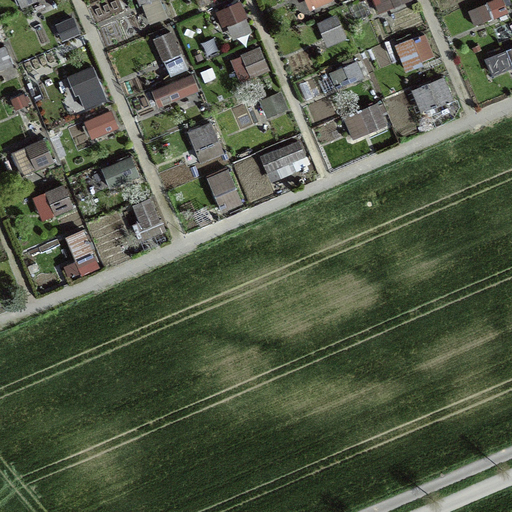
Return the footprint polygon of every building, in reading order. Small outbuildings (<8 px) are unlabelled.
[(38,10),(43,11),(46,8),(47,4),(45,0),(42,0),(39,0),(37,2),(36,6),(38,10)] [(167,15),(161,0),(137,0),(139,4),(142,3),(150,22),(167,15)] [(222,26),(227,24),(233,39),(252,31),(246,16),(248,16),(241,0),(238,0),(215,10),(222,26)] [(306,0),(310,8),(329,0),(306,0)] [(407,0),(373,0),(379,12),(407,0)] [(509,11),(504,0),(486,0),(486,1),(468,9),(474,25),(478,23),(480,30),(491,26),(488,19),(498,15),(500,19),(508,16),(506,12),(509,11)] [(26,10),(30,14),(34,12),(35,7),(32,4),(27,5),(26,10)] [(33,17),(34,21),(37,23),(41,22),(43,19),(42,15),(39,12),(35,13),(33,17)] [(316,22),(327,45),(346,36),(336,13),(316,22)] [(81,32),(74,15),(55,22),(63,40),(81,32)] [(498,42),(511,35),(511,33),(506,21),(492,28),(498,42)] [(170,75),(189,67),(172,29),(153,37),(170,75)] [(422,61),(435,55),(425,32),(414,38),(412,35),(393,44),(405,70),(423,62),(422,61)] [(475,51),(482,49),(480,43),(473,46),(475,51)] [(0,68),(13,63),(6,44),(0,46),(0,68)] [(259,44),(240,52),(240,53),(230,58),(240,81),(269,69),(259,44)] [(492,74),(511,65),(511,46),(485,57),(486,58),(480,60),(485,73),(488,71),(488,73),(491,72),(492,74)] [(329,71),(337,87),(367,73),(361,58),(357,60),(355,55),(343,60),(345,64),(329,71)] [(101,83),(93,64),(68,74),(76,94),(101,83)] [(200,70),(204,81),(216,76),(211,65),(200,70)] [(158,107),(200,89),(193,71),(151,89),(158,107)] [(423,111),(453,98),(443,75),(412,88),(423,111)] [(289,107),(282,89),(259,98),(266,116),(289,107)] [(10,97),(15,109),(30,103),(25,91),(10,97)] [(353,138),(391,121),(381,98),(343,115),(353,138)] [(119,126),(111,107),(84,119),(92,138),(119,126)] [(201,162),(225,152),(212,120),(188,129),(201,162)] [(329,130),(333,137),(339,134),(336,127),(329,130)] [(55,160),(44,136),(10,151),(21,175),(55,160)] [(299,138),(260,154),(271,181),(285,175),(283,172),(302,164),(304,170),(300,171),(301,173),(310,169),(307,163),(309,162),(299,138)] [(140,175),(132,154),(101,167),(109,188),(140,175)] [(207,176),(222,212),(244,203),(229,167),(207,176)] [(75,206),(64,181),(31,196),(42,221),(75,206)] [(139,221),(132,223),(139,240),(166,229),(161,217),(159,218),(150,196),(132,204),(139,221)] [(81,272),(82,275),(100,267),(84,227),(66,235),(75,258),(71,260),(76,273),(81,272)]
